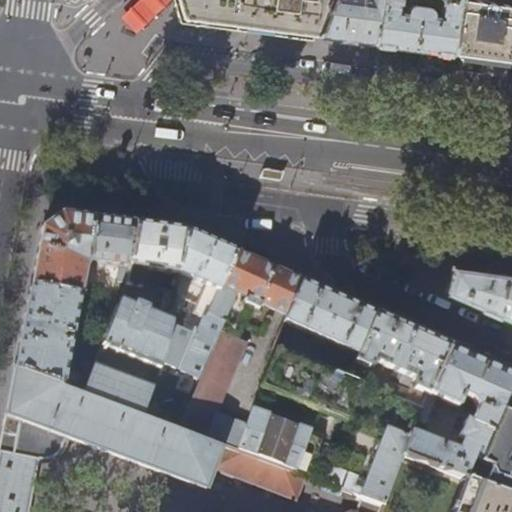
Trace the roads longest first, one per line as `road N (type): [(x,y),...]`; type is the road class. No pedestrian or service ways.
road 1 (residential): [(511,101),(179,56),(122,115)]
road 2 (secondary): [(511,168),(122,115)]
road 3 (residential): [(511,348),(340,275),(325,247),(320,207)]
road 4 (residential): [(320,207),(195,192),(122,115)]
road 5 (residential): [(320,207),(511,233)]
road 6 (residential): [(16,69),(63,45),(113,0)]
